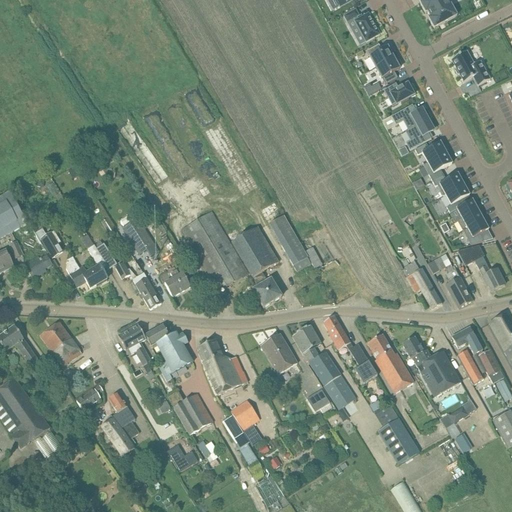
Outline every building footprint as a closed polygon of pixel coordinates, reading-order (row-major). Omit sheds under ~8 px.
[(426,0),(420,4),(425,14),(427,13),(430,18),(428,19),(434,29),(457,17),(447,0),(426,0)] [(380,35),(368,14),(358,20),(357,17),(359,16),(355,10),(343,17),(347,23),(353,20),(366,43),(380,35)] [(379,45),(366,52),(376,69),(393,59),(393,58),(394,57),(391,52),(390,52),(387,48),(382,51),(379,45)] [(467,52),(451,61),(464,83),(473,78),(478,87),(490,80),(480,62),(474,66),(467,52)] [(393,59),(376,69),(385,86),(397,79),(394,73),(399,70),(393,59)] [(396,84),(383,91),(393,108),(403,102),(411,97),(412,98),(416,96),(413,91),(411,91),(408,85),(399,90),(396,84)] [(412,106),(383,122),(388,131),(396,126),(396,127),(403,123),(408,131),(427,121),(422,110),(418,112),(416,113),(413,107),(412,106)] [(408,131),(405,132),(410,141),(406,144),(410,151),(431,140),(428,134),(430,133),(433,131),(427,121),(408,131)] [(426,145),(415,151),(418,156),(422,154),(428,164),(446,154),(440,144),(429,150),(426,145)] [(405,149),(399,152),(402,157),(408,154),(405,149)] [(428,164),(423,166),(432,182),(443,176),(441,171),(452,165),(446,154),(428,164)] [(443,176),(432,182),(435,188),(437,187),(443,197),(445,196),(463,186),(458,175),(446,181),(443,176)] [(463,186),(445,196),(451,206),(446,209),(450,214),(456,210),(461,208),(458,202),(469,196),(463,186)] [(0,240),(26,227),(9,195),(0,199),(0,240)] [(461,208),(456,210),(462,220),(478,211),(472,201),(461,208)] [(462,220),(457,222),(463,232),(483,221),(478,211),(462,220)] [(183,230),(214,283),(219,292),(248,275),(212,213),(183,230)] [(269,225),(297,273),(311,265),(314,271),(323,266),(313,248),(304,253),(283,217),(269,225)] [(102,223),(109,233),(115,229),(107,219),(102,223)] [(123,229),(140,256),(155,246),(138,219),(123,229)] [(463,232),(471,246),(484,243),(480,235),(488,231),(483,221),(463,232)] [(34,229),(38,236),(43,234),(39,226),(34,229)] [(253,291),(263,309),(281,298),(271,281),(267,283),(262,274),(278,264),(273,255),(257,229),(232,245),(247,270),(258,288),(253,291)] [(59,244),(61,243),(54,232),(40,240),(52,260),(64,252),(59,244)] [(9,246),(16,260),(24,256),(18,242),(9,246)] [(104,245),(96,250),(109,270),(116,265),(104,245)] [(94,247),(88,250),(99,267),(102,271),(103,273),(109,270),(96,250),(94,247)] [(479,247),(458,253),(465,267),(484,258),(479,247)] [(0,274),(13,268),(9,259),(6,253),(0,255),(0,274)] [(446,286),(454,301),(458,310),(472,302),(468,294),(446,254),(428,265),(434,276),(446,269),(449,274),(446,276),(450,284),(446,286)] [(38,261),(43,271),(53,266),(47,255),(38,261)] [(67,262),(66,270),(70,276),(72,280),(77,288),(86,283),(90,290),(107,280),(103,273),(102,271),(99,267),(87,274),(83,268),(80,270),(73,258),(67,262)] [(427,302),(432,311),(442,305),(437,296),(423,271),(420,273),(415,262),(409,266),(406,260),(402,263),(410,278),(409,279),(417,295),(422,292),(427,302)] [(482,260),(476,263),(483,278),(487,287),(488,286),(492,293),(505,286),(497,271),(489,275),(482,260)] [(131,276),(150,311),(161,305),(156,296),(147,280),(144,274),(137,278),(130,270),(128,271),(124,264),(116,268),(123,281),(131,276)] [(165,286),(167,290),(172,298),(190,288),(185,279),(183,275),(179,277),(176,272),(169,276),(173,281),(165,286)] [(494,333),(511,366),(511,327),(510,325),(506,316),(489,325),(494,333)] [(328,334),(333,342),(338,351),(345,347),(348,352),(349,352),(359,369),(354,372),(362,386),(377,377),(363,354),(358,346),(353,349),(334,318),(323,324),(329,333),(328,334)] [(77,358),(82,355),(59,324),(40,337),(63,367),(71,362),(73,364),(79,361),(77,358)] [(118,337),(126,352),(127,351),(130,357),(135,353),(136,355),(147,375),(148,375),(151,380),(155,378),(152,373),(152,372),(148,364),(156,360),(153,354),(148,357),(140,344),(146,340),(143,335),(138,326),(118,337)] [(191,365),(186,357),(188,356),(183,346),(188,344),(183,334),(178,337),(176,333),(169,337),(163,326),(145,336),(150,345),(152,349),(157,347),(166,364),(159,369),(167,383),(171,380),(170,377),(191,365)] [(0,337),(0,345),(2,348),(5,353),(15,346),(30,368),(38,362),(20,335),(14,327),(0,337)] [(292,338),(297,346),(303,356),(305,355),(338,411),(353,402),(356,400),(325,355),(319,359),(313,350),(321,345),(315,336),(310,327),(292,338)] [(500,373),(495,363),(489,352),(484,355),(470,329),(452,338),(458,350),(467,345),(474,357),(477,356),(489,379),(493,385),(504,380),(500,373)] [(265,356),(277,377),(297,366),(285,344),(280,335),(260,347),(265,356)] [(375,362),(394,395),(413,384),(393,350),(391,351),(387,345),(382,336),(367,345),(372,353),(377,361),(375,362)] [(402,345),(411,361),(413,360),(434,399),(460,384),(443,353),(424,364),(419,356),(425,353),(421,345),(419,346),(415,338),(402,345)] [(201,359),(216,397),(247,385),(240,367),(236,358),(230,360),(222,358),(215,341),(197,349),(201,359)] [(457,358),(461,367),(475,392),(487,386),(473,361),(468,352),(457,358)] [(34,371),(40,380),(45,377),(39,368),(34,371)] [(11,439),(20,451),(44,434),(48,431),(13,381),(0,390),(0,420),(12,438),(11,439)] [(511,397),(503,381),(496,385),(505,403),(511,399),(511,397)] [(99,387),(76,402),(83,412),(101,399),(98,395),(103,392),(99,387)] [(168,399),(189,437),(213,424),(197,395),(184,403),(179,393),(168,399)] [(113,417),(118,426),(129,442),(132,440),(140,434),(132,423),(135,421),(132,416),(118,395),(109,401),(117,414),(113,417)] [(378,401),(369,406),(373,413),(382,408),(378,401)] [(231,414),(232,415),(244,433),(259,423),(246,403),(231,414)] [(440,421),(446,429),(476,410),(472,403),(449,417),(448,416),(440,421)] [(244,433),(232,415),(222,422),(249,466),(259,460),(248,443),(250,442),(244,433)] [(111,441),(123,458),(134,450),(119,428),(113,419),(101,428),(111,441)] [(398,420),(378,433),(398,466),(419,453),(398,420)] [(47,460),(49,464),(65,454),(51,434),(46,437),(36,444),(47,460)] [(462,436),(455,440),(463,455),(470,451),(462,436)] [(204,443),(199,447),(207,459),(212,456),(212,455),(217,452),(211,443),(206,447),(204,443)] [(178,446),(167,453),(179,474),(198,463),(192,453),(184,457),(178,446)] [(259,464),(248,470),(256,483),(265,478),(259,464)]
